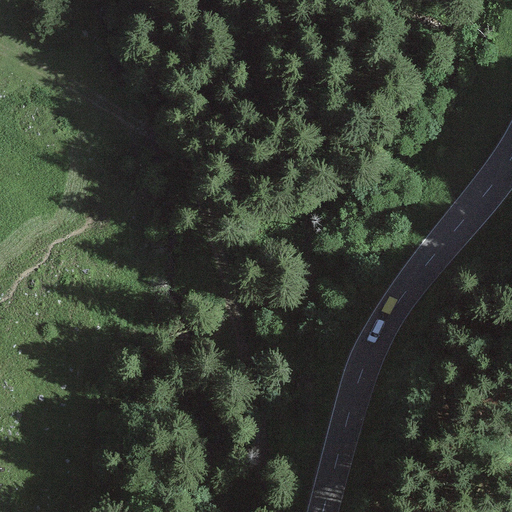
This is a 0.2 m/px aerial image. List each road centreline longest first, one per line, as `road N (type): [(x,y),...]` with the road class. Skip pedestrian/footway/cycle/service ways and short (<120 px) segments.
road 1 (secondary): [(511,160),(380,332),(359,378),(323,511)]
road 2 (track): [(274,511),(197,165)]
